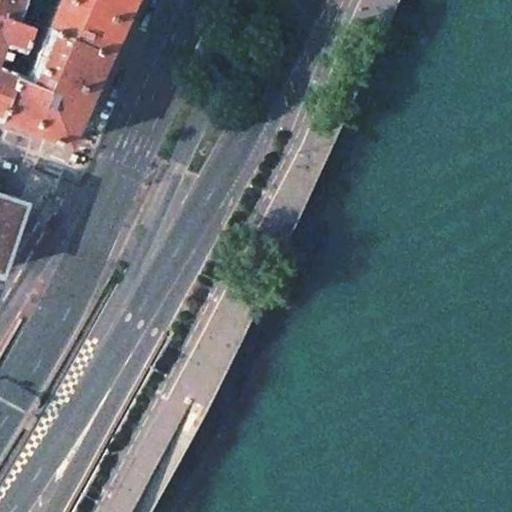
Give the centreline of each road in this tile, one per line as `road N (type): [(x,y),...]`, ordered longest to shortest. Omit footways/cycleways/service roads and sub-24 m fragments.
road 1 (primary): [(151,314),(250,141),(318,0)]
road 2 (trunk): [(8,511),(151,314)]
road 3 (primary): [(50,511),(151,314)]
road 4 (primary): [(195,0),(105,194)]
road 5 (primary): [(105,194),(10,381)]
road 6 (unclassified): [(105,194),(0,317)]
